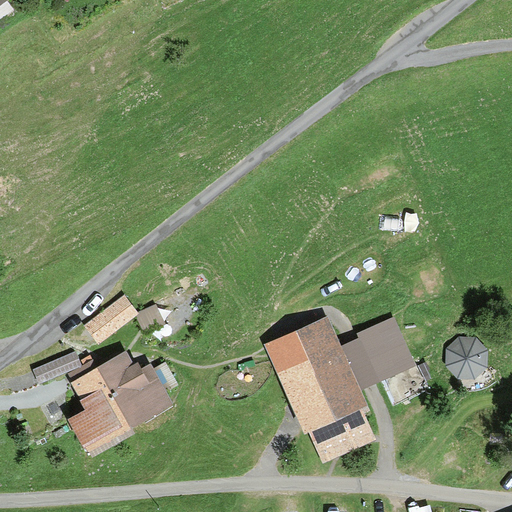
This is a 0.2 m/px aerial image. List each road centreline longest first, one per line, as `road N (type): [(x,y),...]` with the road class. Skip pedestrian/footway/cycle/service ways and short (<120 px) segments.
road 1 (residential): [(0,361),(465,0)]
road 2 (track): [(338,320),(385,429),(383,486)]
